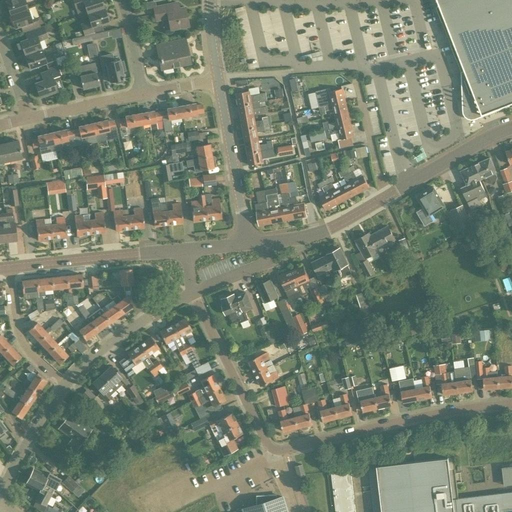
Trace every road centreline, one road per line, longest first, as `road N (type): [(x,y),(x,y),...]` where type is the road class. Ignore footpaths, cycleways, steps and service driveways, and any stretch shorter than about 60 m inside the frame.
road 1 (residential): [(274,448),(511,405)]
road 2 (residential): [(274,448),(192,290)]
road 3 (tertiary): [(8,267),(183,249)]
road 4 (tertiary): [(247,243),(217,81)]
road 5 (residential): [(63,383),(192,290)]
road 6 (tertiary): [(387,196),(511,127)]
road 7 (residential): [(8,267),(19,339),(63,383)]
road 8 (tertiary): [(267,241),(326,229),(387,196)]
road 9 (residential): [(0,493),(63,383)]
